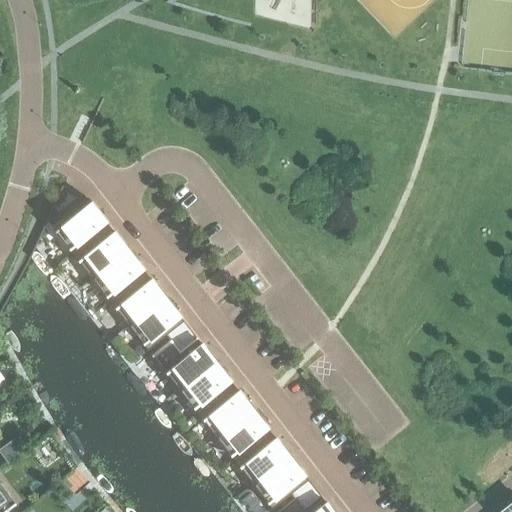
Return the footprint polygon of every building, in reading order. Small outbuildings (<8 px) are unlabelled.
[(88,203),(54,230),(65,245),(73,254),(110,225),(106,219),(91,201),(88,203)] [(110,225),(73,254),(74,257),(91,278),(129,249),(112,227),(110,225)] [(129,249),(91,278),(95,283),(110,301),(147,272),(138,260),(133,253),(129,249)] [(147,272),(110,301),(115,309),(128,325),(166,296),(153,279),(147,272)] [(166,296),(128,325),(130,327),(136,335),(147,350),(166,335),(167,335),(166,334),(184,319),(173,305),(170,300),(166,296)] [(170,340),(151,354),(156,361),(165,372),(176,387),(179,390),(216,360),(214,357),(213,356),(194,331),(184,319),(166,334),(167,335),(166,335),(170,340)] [(216,360),(179,390),(186,399),(197,413),(235,384),(234,383),(217,361),(216,360)] [(235,384),(197,413),(216,437),(253,407),(235,384)] [(253,407),(216,437),(217,439),(232,457),(234,460),(272,431),(256,411),(255,409),(253,407)] [(272,431),(234,460),(238,465),(253,484),(290,455),(275,435),(272,431)] [(290,455),(253,484),(258,491),(272,509),(290,494),(291,494),(290,493),(309,478),(296,461),(290,455)] [(294,499),(278,511),(335,511),(317,488),(316,487),(309,478),(290,493),(291,494),(290,494),(294,499)] [(0,484),(0,511),(4,511),(15,505),(0,484)]
